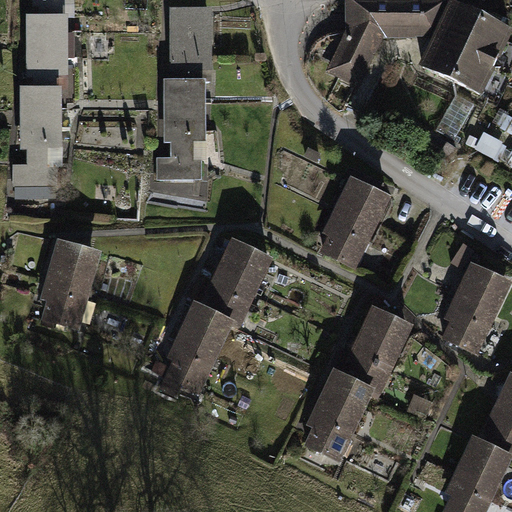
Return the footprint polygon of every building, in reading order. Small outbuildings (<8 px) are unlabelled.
[(74,0),(31,0),(31,12),(74,13),(74,0)] [(349,33),(326,73),(362,90),(387,45),(436,47),(422,75),(481,104),(511,47),(511,39),(457,8),(350,5),(349,33)] [(214,12),(172,13),(174,71),(162,71),(165,158),(157,158),(158,185),(211,184),(208,78),(217,78),(214,12)] [(69,24),(26,22),(23,85),(66,87),(69,24)] [(67,95),(23,94),(21,189),(64,190),(67,95)] [(390,202),(351,182),(326,230),(337,236),(327,255),(356,270),(390,202)] [(235,245),(204,303),(242,323),(273,265),(235,245)] [(105,260),(62,246),(44,301),(51,304),(46,321),(80,333),(105,260)] [(511,292),(511,288),(474,269),(450,317),(460,323),(450,342),(479,357),(511,292)] [(238,328),(198,308),(173,356),(184,361),(174,381),(203,396),(238,328)] [(377,317),(346,375),(384,395),(415,338),(377,317)] [(375,397),(335,376),(311,424),(321,430),(311,449),(340,464),(375,397)] [(511,380),(482,440),(511,453),(511,380)] [(485,511),(511,461),(472,441),(447,489),(458,494),(448,511),(485,511)]
